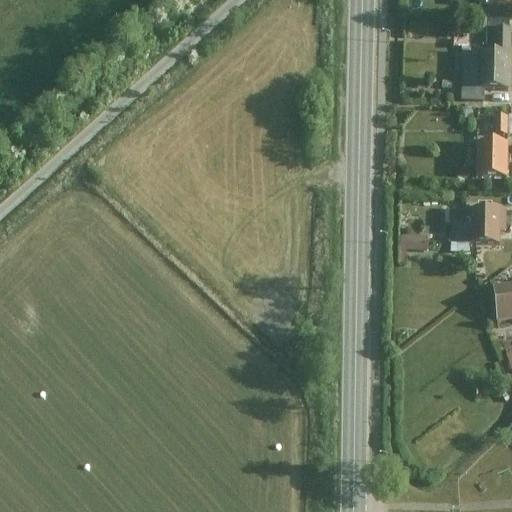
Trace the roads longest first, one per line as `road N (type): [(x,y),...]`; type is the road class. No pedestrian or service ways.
road 1 (tertiary): [(363,0),(354,511)]
road 2 (unclassified): [(239,0),(0,214)]
